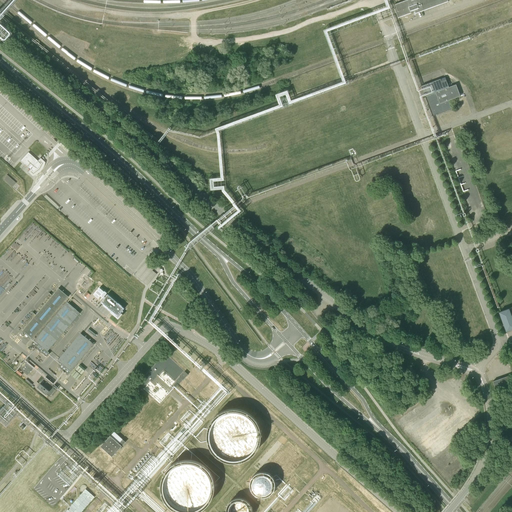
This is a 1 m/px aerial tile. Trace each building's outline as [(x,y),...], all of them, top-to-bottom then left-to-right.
[(415,13),(448,1),(447,0),(412,0),(411,0),(410,0),(406,0),(400,2),(405,16),(415,12),(415,13)] [(449,87),(446,79),(442,81),(441,79),(421,86),(433,116),(451,109),(448,101),(460,96),(456,84),(449,87)] [(288,87),(276,91),(280,104),(295,100),(295,99),(304,97),(303,93),(291,97),(288,87)] [(28,172),(31,169),(33,171),(34,171),(35,170),(36,169),(37,168),(38,167),(39,166),(40,165),(40,164),(40,163),(38,161),(41,158),(40,158),(37,161),(28,152),(21,161),(30,169),(27,172),(28,172)] [(6,180),(11,186),(15,181),(8,174),(4,178),(6,180)] [(138,270),(135,274),(148,285),(157,273),(152,270),(155,266),(149,261),(147,259),(138,270)] [(93,294),(98,298),(104,291),(99,287),(93,294)] [(19,334),(23,337),(25,334),(32,339),(68,297),(58,289),(19,334)] [(101,302),(103,304),(103,305),(104,305),(114,313),(118,317),(121,313),(123,315),(122,313),(124,311),(123,311),(125,308),(108,294),(101,302)] [(27,348),(31,351),(34,347),(47,357),(49,354),(43,349),(58,331),(60,333),(64,329),(62,327),(76,310),(66,302),(27,348)] [(511,307),(499,312),(506,332),(511,329),(511,307)] [(70,353),(61,364),(58,367),(68,375),(94,344),(84,336),(73,349),(71,347),(68,351),(70,353)] [(21,370),(27,375),(33,369),(27,364),(21,370)] [(79,365),(76,370),(81,374),(85,370),(79,365)] [(76,381),(81,374),(76,370),(70,376),(76,381)] [(180,377),(183,380),(188,375),(185,371),(180,377)] [(495,386),(506,383),(505,376),(493,379),(495,386)] [(37,387),(49,397),(57,388),(44,378),(37,387)] [(215,454),(220,459),(227,461),(235,462),(242,462),(249,459),(255,454),(259,448),(262,442),(263,434),(262,427),(259,420),(255,414),(249,410),(242,407),(235,406),(227,407),(220,410),(215,414),(210,420),(207,427),(206,434),(207,442),(210,448),(215,454)] [(101,446),(112,457),(126,442),(114,431),(101,446)] [(169,506),(174,510),(178,511),(197,511),(202,510),(208,506),(212,500),(215,493),(216,486),(215,479),(212,473),(208,467),(202,462),(195,460),(188,459),(181,460),(174,462),(169,467),(164,473),(162,479),(161,486),(161,493),(164,500),(169,506)] [(253,493),(256,495),(259,497),(263,497),(266,497),(269,495),(272,493),(274,491),(275,488),(276,484),(275,481),(274,478),(272,475),(269,473),(266,472),(263,471),(259,472),(256,473),(253,475),(251,478),(250,481),(249,484),(250,488),(251,491),(253,493)] [(79,511),(81,511),(92,500),(83,492),(71,504),(79,511)] [(251,511),(252,510),(252,507),(250,504),(248,501),(246,499),(242,498),(239,497),(236,498),(232,499),(230,501),(228,504),(226,507),(226,510),(226,511),(251,511)]
